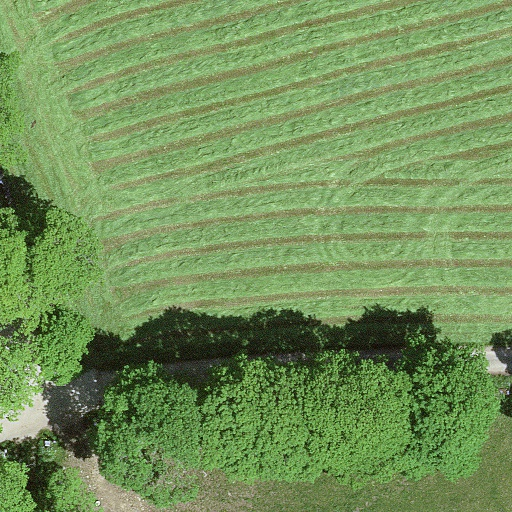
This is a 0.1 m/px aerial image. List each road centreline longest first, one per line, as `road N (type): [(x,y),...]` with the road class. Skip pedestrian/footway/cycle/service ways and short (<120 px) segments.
road 1 (track): [(43,393),(238,359),(511,356)]
road 2 (track): [(0,244),(43,393)]
road 3 (track): [(43,393),(19,511)]
